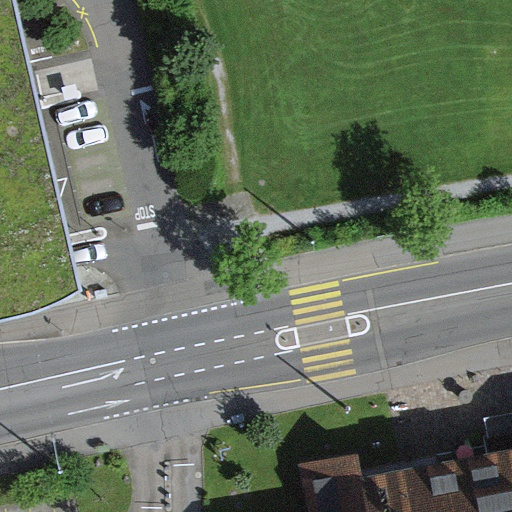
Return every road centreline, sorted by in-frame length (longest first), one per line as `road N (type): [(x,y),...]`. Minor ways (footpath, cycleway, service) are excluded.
road 1 (tertiary): [(0,426),(351,352),(511,303)]
road 2 (tertiary): [(511,268),(320,301),(0,376)]
